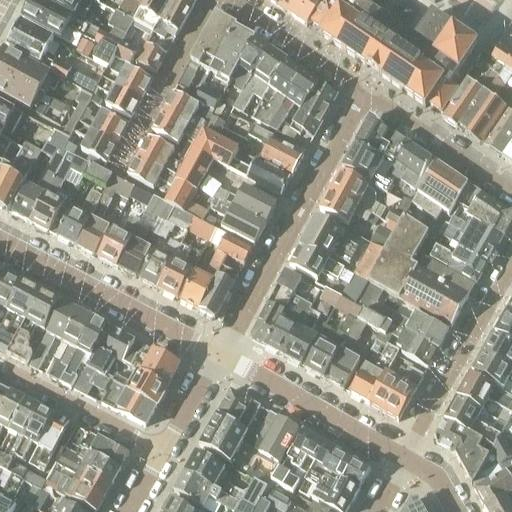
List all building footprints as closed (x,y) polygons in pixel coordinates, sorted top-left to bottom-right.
[(71,19),(34,0),(32,0),(22,20),(61,41),(68,29),(93,42),(84,58),(108,71),(121,47),(93,31),(71,19)] [(84,0),(42,0),(89,24),(95,15),(81,7),(84,0)] [(130,0),(143,8),(147,0),(146,0),(130,0)] [(147,0),(143,8),(140,12),(149,18),(143,28),(153,33),(170,0),(147,0)] [(197,2),(194,0),(170,0),(153,33),(163,39),(165,34),(175,40),(179,34),(197,2)] [(272,0),(270,3),(288,15),(298,0),(272,0)] [(298,0),(288,15),(307,28),(309,24),(325,0),(298,0)] [(334,0),(332,3),(326,0),(325,0),(309,24),(323,33),(320,38),(425,109),(428,105),(441,114),(458,90),(451,86),(478,45),(431,13),(413,40),(367,8),(372,0),(334,0)] [(120,4),(115,14),(134,24),(139,15),(120,4)] [(96,27),(93,31),(121,47),(123,44),(129,47),(136,33),(131,30),(134,24),(115,14),(108,27),(113,30),(111,34),(96,27)] [(211,74),(235,30),(235,28),(222,20),(219,23),(215,21),(216,19),(215,18),(177,87),(187,92),(200,68),(211,74)] [(96,94),(97,91),(100,86),(72,71),(56,61),(53,65),(47,62),(49,58),(46,56),(53,42),(20,24),(10,41),(12,42),(8,48),(8,49),(39,66),(37,69),(59,80),(70,86),(81,92),(80,93),(93,100),(96,94)] [(230,84),(232,81),(254,41),(235,30),(211,74),(230,84)] [(79,40),(74,51),(82,55),(88,45),(79,40)] [(271,52),(254,41),(232,81),(237,85),(233,90),(240,94),(232,110),(235,112),(248,89),(271,52)] [(459,128),(462,130),(496,81),(504,68),(511,57),(490,42),(482,54),(501,66),(494,76),(488,72),(477,88),(468,82),(442,120),(457,131),(459,128)] [(121,47),(108,71),(103,81),(141,102),(152,83),(128,70),(138,52),(129,47),(123,44),(121,47)] [(136,65),(156,76),(166,57),(146,46),(136,65)] [(59,80),(37,69),(4,52),(0,60),(0,95),(40,116),(46,106),(40,103),(48,88),(53,91),(59,80)] [(288,64),(271,52),(248,89),(235,112),(242,115),(244,111),(253,97),(262,102),(269,90),(271,91),(288,64)] [(255,122),(271,130),(282,110),(304,75),(288,64),(271,91),(276,95),(268,107),(269,108),(267,113),(261,110),(255,122)] [(320,86),(304,75),(282,110),(271,130),(285,137),(289,131),(292,133),(303,113),(320,86)] [(131,121),(141,102),(103,81),(100,86),(97,91),(110,98),(105,107),(131,121)] [(505,87),(496,81),(462,130),(467,134),(465,136),(480,146),(506,109),(495,102),(505,87)] [(303,113),(292,133),(300,137),(302,134),(313,141),(335,101),(334,95),(320,86),(303,113)] [(207,109),(214,113),(221,102),(201,91),(195,103),(207,109)] [(79,105),(70,121),(78,126),(93,100),(80,93),(75,103),(79,105)] [(93,100),(78,126),(117,147),(127,128),(101,114),(98,119),(93,116),(103,98),(96,94),(93,100)] [(202,135),(203,133),(214,113),(207,109),(201,120),(194,116),(199,108),(173,95),(163,114),(202,135)] [(0,131),(4,133),(11,137),(21,117),(14,114),(15,112),(0,103),(0,131)] [(484,149),(503,162),(511,147),(511,114),(509,112),(484,149)] [(178,147),(183,136),(189,139),(176,164),(170,161),(174,153),(149,139),(139,158),(178,179),(202,135),(163,114),(153,133),(178,147)] [(62,137),(70,141),(73,136),(78,126),(70,121),(62,137)] [(354,148),(383,164),(392,168),(392,167),(394,164),(405,144),(396,137),(389,150),(381,145),(388,132),(373,122),(368,123),(354,148)] [(117,147),(78,126),(73,136),(86,143),(81,152),(89,156),(85,164),(90,166),(100,172),(104,164),(107,166),(117,147)] [(268,148),(261,162),(292,179),(304,158),(272,140),(274,138),(254,127),(248,137),(268,148)] [(236,138),(222,130),(217,140),(236,151),(236,138)] [(0,164),(12,144),(1,139),(4,133),(0,131),(0,164)] [(48,143),(47,144),(64,153),(68,145),(70,141),(62,137),(54,132),(47,143),(48,143)] [(164,204),(174,209),(184,215),(196,193),(212,162),(228,170),(233,161),(238,152),(236,151),(217,140),(203,133),(202,135),(178,179),(173,188),(167,198),(164,204)] [(67,154),(64,153),(47,144),(42,154),(39,157),(51,164),(36,192),(27,187),(12,216),(30,225),(67,154)] [(415,192),(432,162),(405,144),(394,164),(406,172),(402,179),(400,177),(394,186),(403,192),(406,187),(415,192)] [(26,179),(39,157),(42,154),(26,145),(11,171),(26,179)] [(73,157),(77,150),(68,145),(64,153),(67,154),(73,157)] [(511,147),(503,162),(511,168),(511,147)] [(342,170),(389,196),(394,186),(400,177),(402,179),(406,172),(394,164),(392,167),(396,169),(389,181),(377,175),(383,164),(354,148),(342,170)] [(83,178),(84,178),(90,166),(85,164),(73,157),(67,154),(30,225),(50,235),(70,197),(60,191),(72,169),(85,176),(83,178)] [(153,191),(159,181),(173,188),(178,179),(139,158),(128,177),(153,191)] [(292,179),(261,162),(257,160),(251,170),(233,161),(228,170),(282,198),(292,179)] [(435,164),(413,203),(412,206),(435,221),(442,212),(449,217),(467,186),(435,164)] [(103,190),(106,191),(113,178),(100,172),(90,166),(84,178),(104,188),(103,190)] [(0,172),(0,209),(8,214),(26,179),(11,171),(3,167),(0,172)] [(340,174),(330,193),(373,217),(381,221),(387,211),(363,198),(368,189),(340,174)] [(128,203),(130,200),(135,190),(113,178),(106,191),(128,203)] [(472,223),(472,224),(482,229),(483,227),(503,238),(511,222),(511,218),(511,216),(470,188),(459,207),(469,213),(465,219),(472,223)] [(220,190),(214,201),(265,228),(277,207),(244,189),(238,199),(220,190)] [(148,209),(153,199),(135,190),(130,200),(148,209)] [(57,239),(76,249),(102,199),(91,193),(81,214),(72,209),(57,239)] [(353,216),(369,225),(373,217),(330,193),(319,212),(347,228),(353,216)] [(103,196),(102,199),(76,249),(94,259),(110,229),(100,224),(112,201),(103,196)] [(395,214),(405,219),(412,206),(413,203),(404,198),(395,214)] [(148,209),(141,223),(116,270),(136,280),(151,250),(143,246),(156,218),(166,223),(174,209),(164,204),(153,199),(148,209)] [(255,247),(265,228),(214,201),(209,211),(227,220),(222,229),(255,247)] [(175,227),(188,234),(194,220),(184,215),(174,209),(166,223),(159,238),(165,241),(169,233),(171,234),(175,227)] [(386,231),(391,234),(395,236),(404,219),(405,219),(395,214),(393,213),(386,225),(389,226),(386,231)] [(216,220),(206,215),(202,224),(194,220),(188,234),(208,244),(215,231),(212,229),(216,220)] [(98,261),(116,270),(141,223),(131,218),(122,235),(114,230),(98,261)] [(448,227),(453,229),(458,232),(463,224),(453,218),(448,227)] [(301,246),(329,262),(332,256),(350,266),(359,249),(341,240),(344,235),(315,219),(301,246)] [(451,331),(468,299),(411,266),(428,236),(404,219),(395,236),(386,253),(368,284),(378,290),(451,331)] [(472,224),(459,247),(460,247),(459,250),(487,266),(503,238),(483,227),(482,229),(472,224)] [(453,229),(448,227),(445,225),(440,235),(447,239),(453,229)] [(371,244),(385,252),(393,238),(379,230),(371,244)] [(218,253),(223,255),(226,257),(235,241),(226,237),(218,253)] [(139,282),(158,292),(181,247),(170,241),(162,256),(155,252),(139,282)] [(235,241),(226,257),(198,312),(214,321),(238,277),(227,271),(232,261),(244,267),(253,251),(235,241)] [(476,286),(487,266),(459,250),(460,247),(459,247),(452,243),(449,248),(456,252),(453,257),(436,247),(429,259),(476,286)] [(386,253),(376,247),(371,244),(353,276),(368,284),(386,253)] [(289,267),(317,282),(318,282),(323,273),(338,282),(344,270),(329,262),(301,246),(289,267)] [(190,252),(181,247),(158,292),(177,302),(192,272),(183,267),(190,252)] [(180,303),(198,312),(226,257),(223,255),(218,253),(205,278),(196,273),(180,303)] [(277,289),(292,297),(301,282),(286,273),(277,289)] [(21,284),(3,274),(0,278),(0,309),(6,313),(21,284)] [(355,308),(368,284),(353,276),(341,298),(326,289),(324,291),(340,300),(355,308)] [(0,337),(0,353),(6,356),(38,293),(21,284),(6,313),(15,318),(5,336),(2,334),(0,337)] [(378,290),(368,284),(355,308),(362,313),(385,325),(386,323),(438,353),(449,334),(415,315),(410,323),(372,301),(378,290)] [(340,300),(324,291),(319,301),(334,310),(340,300)] [(60,304),(38,293),(6,356),(26,367),(32,356),(25,352),(37,329),(44,333),(60,304)] [(253,342),(253,343),(263,348),(284,310),(288,304),(273,296),(251,336),(253,342)] [(362,313),(355,308),(340,300),(334,310),(348,317),(339,333),(337,331),(334,337),(336,338),(331,346),(321,340),(304,370),(324,381),(362,313)] [(297,316),(284,310),(263,348),(282,358),(309,310),(311,307),(304,303),(297,316)] [(55,341),(62,345),(78,313),(63,305),(30,369),(38,373),(55,341)] [(309,310),(282,358),(301,369),(318,339),(311,335),(320,317),(309,310)] [(92,320),(78,313),(62,345),(67,348),(59,364),(56,363),(48,379),(59,384),(92,320)] [(324,381),(343,392),(360,362),(350,357),(366,328),(379,335),(385,325),(362,313),(324,381)] [(511,319),(505,316),(494,334),(511,343),(511,319)] [(90,360),(94,352),(107,328),(92,320),(59,384),(71,390),(77,377),(75,376),(85,357),(90,360)] [(385,325),(379,335),(376,341),(386,347),(392,338),(400,342),(396,348),(401,351),(401,355),(428,371),(438,353),(386,323),(385,325)] [(112,361),(130,370),(138,355),(134,353),(138,345),(107,328),(94,352),(112,361)] [(511,372),(511,348),(493,338),(482,356),(511,372)] [(368,407),(387,374),(398,354),(386,347),(376,341),(369,353),(377,357),(381,350),(384,352),(372,371),(366,368),(349,396),(368,407)] [(156,409),(167,390),(136,374),(127,391),(121,387),(125,382),(115,376),(113,380),(104,375),(112,361),(94,352),(90,360),(84,372),(156,409)] [(138,355),(130,370),(136,374),(167,390),(178,370),(177,365),(154,352),(149,361),(138,355)] [(511,386),(511,372),(482,356),(472,374),(503,391),(508,384),(511,386)] [(396,379),(387,374),(368,407),(398,423),(424,378),(408,369),(406,373),(401,370),(396,379)] [(145,429),(156,409),(84,372),(74,392),(86,398),(92,388),(101,393),(100,396),(104,399),(106,395),(107,396),(101,406),(145,429)] [(501,424),(501,425),(506,428),(510,420),(511,417),(511,400),(470,377),(457,400),(482,414),(490,402),(504,410),(497,421),(501,424)] [(0,411),(8,394),(0,389),(0,411)] [(216,417),(264,445),(279,420),(270,415),(259,435),(249,429),(260,408),(251,403),(230,392),(216,417)] [(23,401),(8,394),(0,411),(0,435),(2,431),(7,433),(23,401)] [(506,428),(501,425),(495,434),(477,424),(482,414),(457,400),(444,422),(482,444),(494,451),(501,437),(506,428)] [(6,454),(13,458),(37,409),(23,401),(7,433),(15,437),(6,454)] [(52,416),(37,409),(13,458),(22,462),(31,446),(36,449),(52,416)] [(69,425),(52,416),(36,449),(44,453),(38,464),(46,468),(69,425)] [(200,446),(229,462),(231,463),(242,444),(259,454),(264,445),(216,417),(215,419),(200,446)] [(279,420),(264,445),(259,454),(259,455),(278,466),(298,431),(279,420)] [(478,451),(482,444),(444,422),(435,439),(436,445),(455,456),(454,456),(472,487),(489,458),(478,451)] [(306,458),(315,464),(325,469),(335,452),(303,434),(293,452),(292,452),(288,459),(293,462),(291,466),(299,471),(306,458)] [(89,436),(81,451),(121,472),(129,457),(89,436)] [(511,455),(501,437),(494,451),(491,455),(502,473),(474,490),(485,511),(511,494),(511,455)] [(511,443),(501,437),(511,455),(511,443)] [(59,458),(112,486),(121,472),(81,451),(75,448),(72,454),(64,450),(59,458)] [(315,464),(310,474),(324,482),(326,479),(339,486),(341,481),(359,492),(370,472),(335,452),(325,469),(315,464)] [(252,511),(253,511),(260,503),(267,490),(253,483),(246,496),(219,481),(225,471),(195,454),(185,474),(241,505),(252,511)] [(0,470),(2,472),(5,474),(10,464),(0,458),(0,470)] [(68,472),(64,479),(104,500),(112,486),(59,458),(55,465),(68,472)] [(5,474),(11,477),(20,481),(25,471),(10,464),(5,474)] [(246,478),(253,483),(267,490),(271,482),(272,479),(251,468),(246,478)] [(25,471),(20,481),(24,483),(41,492),(46,482),(25,471)] [(90,511),(97,511),(104,500),(64,479),(55,474),(49,484),(53,486),(52,489),(57,492),(56,494),(65,499),(66,498),(90,511)] [(252,511),(241,505),(185,474),(174,493),(203,510),(208,501),(228,511),(234,511),(236,509),(238,510),(236,511),(252,511)] [(272,479),(271,482),(278,486),(283,489),(288,480),(276,474),(272,479)] [(311,500),(331,511),(347,511),(359,492),(341,481),(339,486),(326,479),(324,482),(310,474),(305,483),(317,490),(311,500)] [(0,497),(0,511),(14,511),(17,508),(12,505),(24,483),(20,481),(11,477),(0,497)] [(290,482),(288,480),(283,489),(293,495),(298,486),(292,483),(293,481),(291,479),(290,482)] [(276,489),(278,486),(271,482),(267,490),(260,503),(270,508),(276,511),(323,511),(313,506),(309,511),(301,511),(291,506),(292,504),(277,495),(279,491),(276,489)] [(32,488),(27,499),(24,504),(27,506),(30,507),(38,492),(32,488)] [(511,511),(511,494),(485,511),(511,511)] [(190,511),(170,500),(163,511),(190,511)] [(77,511),(58,501),(53,510),(58,511),(57,511),(77,511)] [(268,511),(270,508),(260,503),(253,511),(268,511)] [(411,503),(406,511),(422,511),(417,503),(411,503)]
